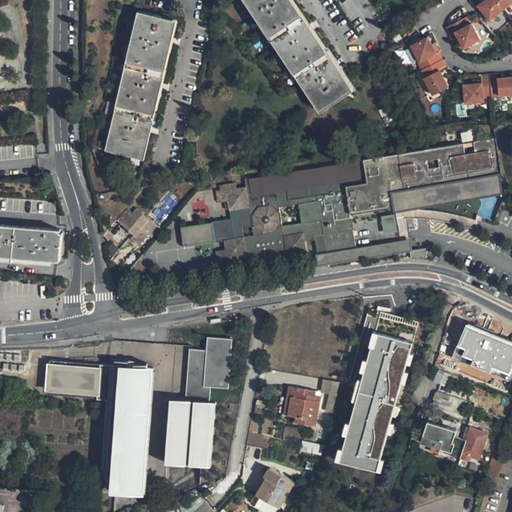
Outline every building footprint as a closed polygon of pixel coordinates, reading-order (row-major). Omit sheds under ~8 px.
[(293,0),(245,0),(320,112),(353,90),(293,0)] [(503,10),(494,0),(483,0),(484,0),(477,6),(489,21),(503,10)] [(511,0),(494,0),(503,10),(511,1),(511,0)] [(177,20),(139,11),(106,150),(144,159),(177,20)] [(446,27),(449,35),(455,31),(456,34),(460,41),(463,48),(480,39),(472,23),(471,24),(467,17),(448,26),(446,27)] [(422,40),(411,44),(420,62),(418,63),(422,71),(442,60),(439,52),(437,53),(436,51),(432,43),(428,37),(422,40)] [(442,60),(422,71),(426,77),(424,78),(433,95),(448,87),(439,70),(446,66),(442,60)] [(490,74),(492,98),(499,97),(500,95),(511,93),(511,76),(498,78),(498,73),(490,74)] [(486,74),(481,75),(482,82),(480,83),(471,83),(463,84),(464,103),(484,101),(484,98),(492,98),(490,74),(486,74)] [(368,184),(365,161),(245,181),(246,187),(248,198),(285,191),(288,191),(286,181),(294,179),(306,177),(307,187),(308,193),(309,201),(319,200),(318,195),(333,192),(347,190),(347,187),(368,184)] [(505,190),(502,175),(394,193),(396,208),(505,190)] [(245,239),(225,242),(226,252),(228,262),(238,261),(248,259),(250,267),(251,267),(259,266),(280,262),(288,261),(289,260),(288,255),(299,253),(307,252),(305,238),(304,233),(313,231),(314,237),(324,235),(328,254),(357,249),(352,216),(347,190),(333,192),(318,195),(319,200),(309,201),(308,193),(307,187),(306,177),(294,179),(286,181),(288,191),(285,191),(248,198),(246,187),(237,189),(227,191),(229,204),(230,211),(232,221),(251,217),(253,227),(254,237),(245,239)] [(227,191),(237,189),(236,183),(222,186),(223,188),(216,190),(218,206),(225,204),(226,211),(230,211),(229,204),(227,191)] [(129,239),(138,246),(146,235),(149,232),(153,237),(160,229),(131,205),(118,220),(134,234),(129,239)] [(253,227),(251,217),(232,221),(212,224),(181,229),(184,249),(225,242),(245,239),(243,229),(253,227)] [(0,255),(61,260),(62,232),(46,231),(46,230),(0,226),(0,255)] [(409,239),(357,249),(328,254),(324,235),(314,237),(320,268),(412,252),(409,239)] [(426,261),(427,251),(411,254),(411,256),(411,259),(418,260),(426,261)] [(219,272),(240,269),(238,261),(228,262),(226,252),(216,253),(219,272)] [(478,360),(511,374),(511,370),(511,356),(497,350),(502,336),(482,328),(479,336),(486,339),(478,360)] [(372,346),(339,461),(377,472),(414,342),(380,333),(376,347),(372,346)] [(169,397),(165,459),(202,462),(210,463),(215,400),(210,400),(211,384),(229,386),(233,336),(208,335),(207,347),(206,354),(188,353),(185,398),(169,397)] [(207,347),(189,346),(188,353),(206,354),(207,347)] [(114,355),(113,362),(108,362),(106,396),(100,481),(111,482),(110,489),(118,490),(118,483),(143,485),(143,479),(145,479),(147,447),(146,447),(146,440),(147,440),(150,407),(149,407),(149,400),(150,400),(153,368),(151,368),(152,365),(152,360),(146,359),(146,356),(136,357),(114,355)] [(106,396),(108,362),(49,358),(46,392),(106,396)] [(448,386),(453,375),(439,369),(435,381),(448,386)] [(338,383),(322,380),(320,394),(335,396),(338,383)] [(305,390),(286,388),(281,416),(294,418),(293,423),(312,427),(317,396),(304,394),(305,390)] [(452,396),(438,391),(434,401),(448,406),(452,396)] [(440,450),(460,457),(466,440),(455,435),(457,429),(430,419),(422,440),(441,447),(440,450)] [(468,424),(463,438),(466,440),(460,457),(466,459),(468,454),(477,458),(486,431),(468,424)] [(291,481),(267,468),(262,476),(264,477),(254,495),(276,507),(291,481)]
